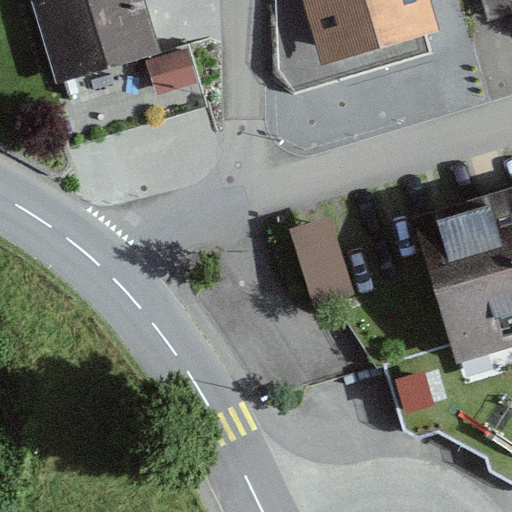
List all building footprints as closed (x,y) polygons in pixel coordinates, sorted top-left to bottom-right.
[(42,0),(64,71),(152,44),(138,0),(42,0)] [(433,53),(418,0),(315,0),(341,80),(433,53)] [(511,0),(481,0),(487,16),(511,8),(511,0)] [(191,42),(154,53),(152,44),(64,71),(66,80),(51,85),(66,136),(206,94),(191,42)] [(511,194),(425,219),(448,291),(462,334),(485,328),(488,339),(511,331),(511,194)] [(351,292),(329,225),(295,236),(317,302),(351,292)] [(511,331),(488,339),(485,328),(462,334),(448,291),(363,316),(377,365),(395,360),(417,436),(480,417),(496,469),(511,477),(511,331)]
